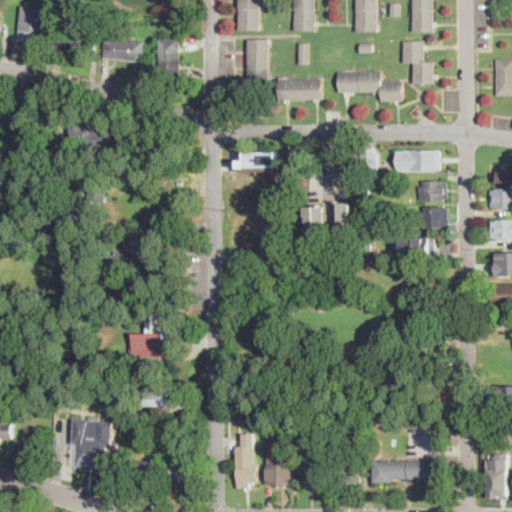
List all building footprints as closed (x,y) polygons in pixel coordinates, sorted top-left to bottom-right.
[(262,0),(262,30),(242,30),(242,0),(262,0)] [(317,0),(317,31),(298,30),(298,0),(317,0)] [(379,0),(379,31),(359,31),(359,0),(379,0)] [(435,0),(435,31),(416,31),(416,0),(435,0)] [(402,3),(402,16),(393,15),(393,2),(402,3)] [(48,44),(20,40),(25,5),(53,9),(48,44)] [(97,25),(96,43),(56,40),(57,22),(97,25)] [(146,40),(145,61),(106,58),(108,38),(146,40)] [(182,78),(162,78),(161,38),(182,38),(182,78)] [(271,39),(270,82),(251,82),(251,39),(271,39)] [(427,61),(436,61),(436,83),(416,83),(415,62),(407,62),(407,40),(426,40),(427,61)] [(311,64),(301,64),(301,43),(311,43),(311,64)] [(376,43),(376,52),(362,52),(362,43),(376,43)] [(511,95),(499,95),(498,59),(511,59),(511,95)] [(383,72),(383,81),(404,80),(404,100),(383,101),(383,91),(341,91),(341,72),(383,72)] [(282,99),(281,80),(324,79),(325,99),(282,99)] [(22,123),(22,137),(11,137),(11,143),(8,143),(8,147),(0,147),(0,100),(9,100),(9,123),(22,123)] [(114,145),(78,143),(79,123),(115,124),(114,145)] [(174,132),(172,141),(158,138),(161,129),(174,132)] [(399,150),(399,169),(442,168),(442,148),(399,150)] [(248,150),(279,150),(280,167),(248,168),(248,150)] [(379,169),(363,169),(363,152),(379,152),(379,169)] [(107,166),(107,201),(91,201),(91,166),(107,166)] [(511,169),(511,181),(499,181),(499,172),(507,172),(507,169),(511,169)] [(450,182),(449,199),(446,199),(446,201),(422,200),(422,186),(426,186),(426,181),(450,182)] [(511,188),(511,208),(498,208),(498,207),(493,207),(493,190),(497,190),(497,188),(511,188)] [(16,213),(16,224),(0,224),(0,198),(6,198),(6,213),(16,213)] [(181,202),(181,221),(146,222),(146,218),(113,218),(113,203),(181,202)] [(351,212),(351,223),(353,223),(353,233),(333,234),(333,202),(353,202),(353,212),(351,212)] [(325,207),(324,237),(307,237),(307,207),(325,207)] [(450,208),(450,225),(446,225),(446,227),(422,226),(423,211),(426,211),(426,207),(450,208)] [(511,219),(511,239),(498,239),(498,238),(494,238),(494,221),(498,221),(498,219),(511,219)] [(438,237),(438,256),(404,255),(404,236),(438,237)] [(153,238),(153,260),(119,260),(119,279),(153,279),(153,285),(117,285),(117,282),(103,282),(103,254),(117,254),(117,238),(153,238)] [(511,251),(498,251),(498,274),(511,274),(511,251)] [(511,305),(494,305),(494,292),(497,292),(496,283),(511,283),(511,305)] [(153,285),(153,301),(117,300),(117,285),(153,285)] [(0,311),(2,311),(2,322),(18,322),(18,366),(2,366),(2,377),(0,377),(0,311)] [(170,312),(171,316),(173,316),(174,329),(168,329),(169,339),(172,339),(172,352),(167,353),(167,354),(135,355),(135,353),(132,353),(131,334),(149,333),(148,313),(170,312)] [(123,345),(119,348),(115,342),(118,339),(123,345)] [(511,400),(498,400),(498,394),(495,394),(495,387),(498,387),(498,380),(511,380),(511,400)] [(178,386),(178,389),(183,389),(183,399),(188,399),(188,407),(144,406),(145,396),(149,396),(149,389),(155,389),(155,385),(178,386)] [(9,406),(9,409),(15,409),(15,438),(1,438),(1,441),(0,441),(0,409),(1,409),(1,406),(9,406)] [(265,424),(256,425),(256,414),(265,414),(265,424)] [(365,416),(365,424),(354,424),(354,416),(365,416)] [(507,432),(492,432),(492,416),(507,416),(507,432)] [(90,431),(99,432),(100,420),(115,422),(113,447),(109,447),(107,464),(96,463),(96,466),(88,466),(88,462),(77,462),(79,444),(75,443),(77,419),(91,420),(90,431)] [(44,428),(44,445),(33,445),(33,448),(26,448),(27,428),(44,428)] [(295,435),(286,436),(286,428),(295,428),(295,435)] [(255,446),(255,464),(260,464),(260,483),(254,483),(254,490),(238,490),(238,446),(255,446)] [(283,466),(295,466),(295,482),(284,482),(284,486),(274,486),(273,451),(283,451),(283,466)] [(511,452),(511,498),(500,498),(500,496),(492,496),(492,469),(489,469),(489,458),(498,458),(498,452),(511,452)] [(341,483),(341,458),(353,458),(353,453),(362,453),(363,482),(341,483)] [(192,455),(192,459),(199,459),(199,472),(196,472),(196,481),(172,481),(172,457),(183,457),(183,455),(192,455)] [(158,461),(158,479),(147,479),(147,487),(136,486),(136,479),(133,479),(134,463),(140,463),(140,461),(158,461)] [(385,482),(375,483),(375,461),(385,461),(385,482)] [(445,461),(445,482),(427,482),(427,479),(393,479),(393,482),(385,482),(385,461),(445,461)] [(325,482),(305,483),(305,465),(325,465),(325,482)] [(325,482),(332,482),(333,507),(333,509),(325,509),(326,505),(325,482)]
